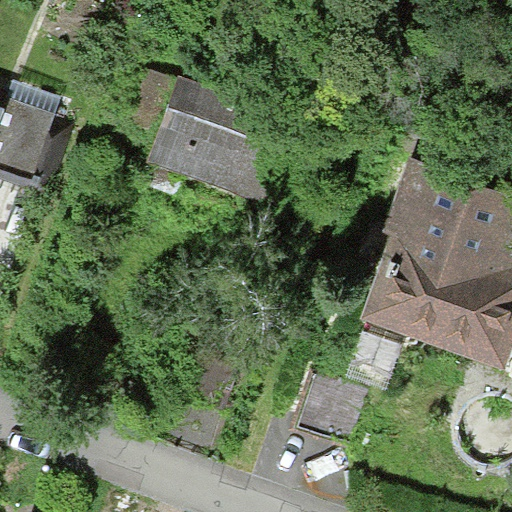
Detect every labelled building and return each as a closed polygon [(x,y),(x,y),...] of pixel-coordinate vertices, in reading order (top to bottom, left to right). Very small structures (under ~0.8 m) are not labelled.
[(239,197),(270,208),(299,125),(174,81),(139,180),(173,192),(179,176),(239,197)] [(0,173),(42,188),(63,128),(10,108),(0,135),(0,100),(2,95),(0,93),(0,173)] [(511,302),(496,297),(506,269),(498,266),(511,228),(511,199),(407,162),(406,165),(414,168),(392,230),(384,227),(383,231),(406,239),(397,262),(382,256),(361,316),(412,333),(416,321),(447,333),(452,318),(507,338),(511,324),(511,302)] [(162,390),(219,410),(240,350),(184,330),(162,390)] [(287,429),(342,449),(363,392),(307,372),(287,429)]
